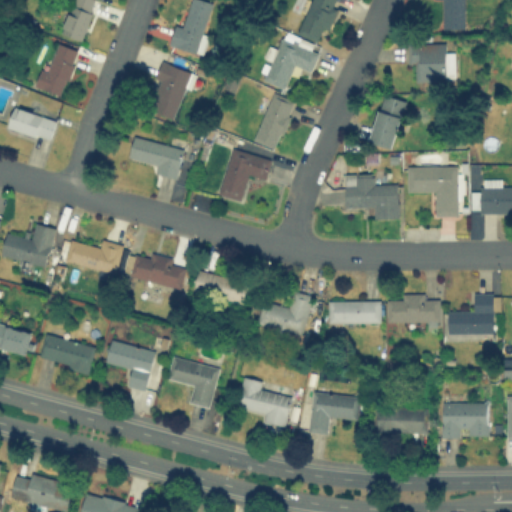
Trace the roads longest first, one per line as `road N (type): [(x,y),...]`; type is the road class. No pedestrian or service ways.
road 1 (residential): [(0,167),(287,250),(511,255)]
road 2 (tertiary): [(511,478),(304,472),(0,392)]
road 3 (tertiary): [(0,420),(278,495),(335,505),(491,507)]
road 4 (residential): [(287,250),(309,166),(384,0)]
road 5 (residential): [(69,190),(139,0)]
